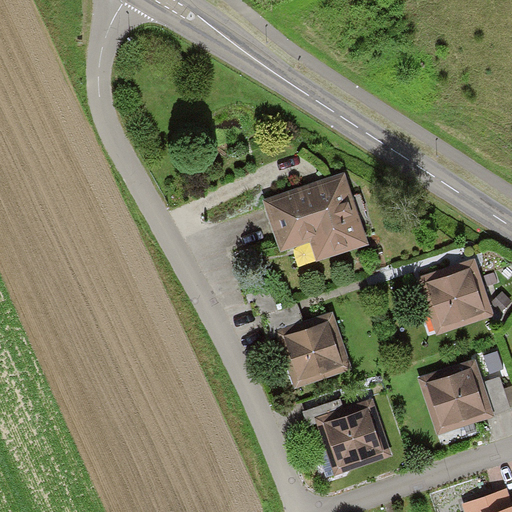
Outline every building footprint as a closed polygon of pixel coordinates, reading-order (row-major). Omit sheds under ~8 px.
[(346,175),(263,203),(280,253),(311,243),(318,262),(370,245),(346,175)] [(417,282),(435,335),(489,316),(471,264),(417,282)] [(270,282),(243,291),(249,306),(253,305),(258,318),(263,316),(269,333),(304,321),(297,301),(284,305),(281,297),(276,298),(270,282)] [(274,333),(293,390),(353,371),(334,313),(274,333)] [(418,380),(438,437),(495,417),(494,416),(483,383),(475,360),(418,380)] [(500,377),(483,383),(494,416),(511,410),(500,377)] [(317,425),(334,477),(393,458),(370,389),(302,411),(308,428),(317,425)] [(511,511),(511,504),(507,491),(461,508),(462,511),(511,511)]
